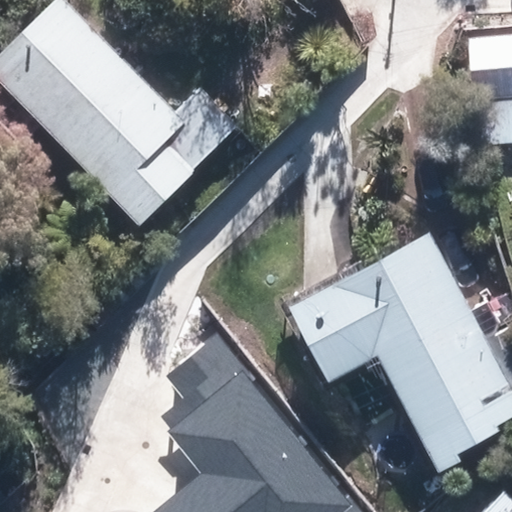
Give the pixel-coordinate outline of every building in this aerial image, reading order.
[(69,0),(1,66),(151,221),(202,173),(198,168),(244,125),(208,87),(185,109),(80,0),(69,0)] [(511,35),(481,38),(491,144),(511,141),(511,35)] [(343,374),(392,349),(447,455),(502,427),(498,419),(511,411),(511,392),(431,237),(305,302),(343,374)] [(373,511),(225,325),(144,389),(200,458),(146,500),(155,511),(373,511)] [(511,511),(511,495),(495,511),(511,511)]
